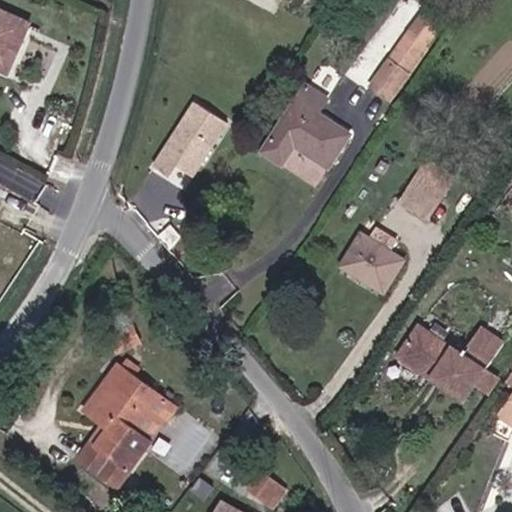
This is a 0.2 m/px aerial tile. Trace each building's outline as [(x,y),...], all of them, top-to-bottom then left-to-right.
[(42,26),(0,8),(0,66),(21,75),(42,26)] [(424,8),(409,30),(424,40),(439,17),(424,8)] [(409,30),(389,58),(406,70),(426,42),(424,40),(409,30)] [(389,95),(406,70),(389,58),(371,83),(389,95)] [(320,115),(330,100),(310,88),(268,154),(287,166),(296,151),(331,172),(354,136),(320,115)] [(201,173),(235,121),(204,100),(162,164),(176,174),(184,162),(201,173)] [(436,204),(410,187),(400,202),(425,219),(436,204)] [(403,264),(363,237),(343,268),(383,295),(403,264)] [(138,326),(128,315),(110,331),(120,343),(138,326)] [(481,335),(466,361),(454,355),(418,336),(401,364),(466,404),(475,391),(485,375),(502,348),(481,335)] [(150,365),(138,356),(131,366),(142,375),(150,365)] [(117,484),(154,437),(148,432),(135,422),(147,406),(160,416),(166,421),(180,404),(142,375),(131,366),(126,362),(114,376),(119,380),(95,410),(106,419),(111,423),(84,458),(117,484)] [(485,375),(475,391),(487,398),(496,382),(485,375)] [(95,410),(119,380),(114,376),(90,407),(95,410)] [(160,416),(147,406),(135,422),(148,432),(160,416)] [(84,458),(111,423),(106,419),(79,454),(84,458)] [(276,500),(288,481),(260,465),(249,484),(276,500)] [(246,511),(226,501),(219,511),(246,511)]
